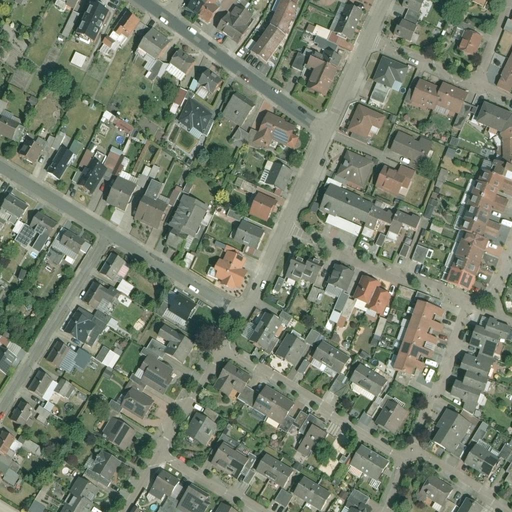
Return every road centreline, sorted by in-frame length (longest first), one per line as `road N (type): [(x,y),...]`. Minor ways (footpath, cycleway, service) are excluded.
road 1 (residential): [(218,348),(408,454)]
road 2 (residential): [(109,231),(0,409)]
road 3 (residential): [(284,227),(465,304)]
road 4 (residential): [(171,22),(325,133)]
road 5 (residential): [(408,454),(465,304)]
road 6 (residential): [(511,107),(367,41)]
road 7 (residential): [(242,314),(109,231)]
road 8 (residential): [(159,442),(273,511)]
road 9 (residential): [(109,231),(0,165)]
